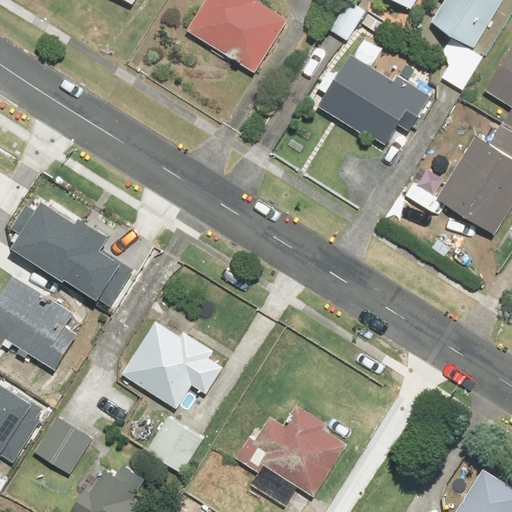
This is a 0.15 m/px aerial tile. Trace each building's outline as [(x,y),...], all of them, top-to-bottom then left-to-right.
[(208,0),(192,28),(261,70),(294,17),(265,0),(208,0)] [(368,7),(357,0),(346,0),(328,28),(347,40),(368,7)] [(481,46),(507,0),(448,0),(436,20),(481,46)] [(467,87),(486,55),(455,38),(448,50),(453,64),(447,76),(467,87)] [(511,51),(489,88),(511,102),(511,112),(496,138),(485,131),(446,194),(503,230),(511,214),(511,51)] [(355,52),(324,104),(390,143),(386,150),(404,160),(421,131),(417,128),(438,94),(403,73),(399,78),(355,52)] [(52,201),(24,246),(110,301),(138,256),(52,201)] [(92,317),(16,273),(0,300),(0,347),(5,351),(10,342),(16,346),(18,342),(62,367),(92,317)] [(162,318),(127,370),(183,406),(199,382),(214,393),(233,365),(216,354),(219,350),(188,329),(185,333),(162,318)] [(0,458),(6,448),(18,455),(53,398),(3,368),(0,373),(0,458)] [(265,470),(256,484),(290,506),(304,484),(322,496),(355,445),(329,428),(332,422),(301,402),(289,421),(277,413),(261,438),(255,434),(242,455),(265,470)] [(62,412),(39,449),(76,472),(99,435),(62,412)] [(172,415),(150,449),(187,473),(209,439),(172,415)] [(89,486),(77,507),(85,511),(149,511),(154,505),(140,496),(153,476),(129,460),(122,472),(111,465),(96,490),(89,486)] [(511,511),(511,486),(488,472),(462,511),(511,511)]
